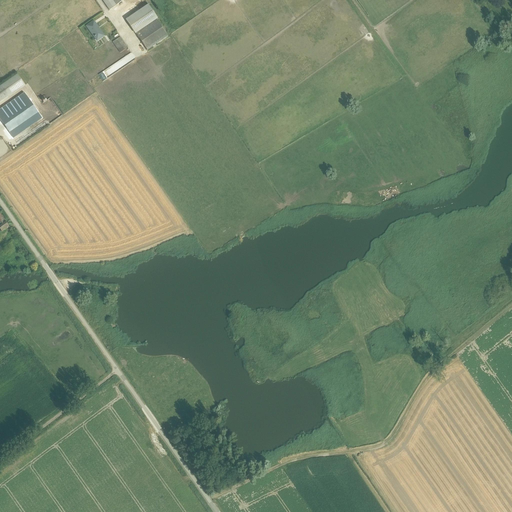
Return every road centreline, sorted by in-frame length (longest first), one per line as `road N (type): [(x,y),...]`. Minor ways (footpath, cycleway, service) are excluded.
road 1 (unclassified): [(0,199),(216,511)]
road 2 (track): [(117,370),(0,458)]
